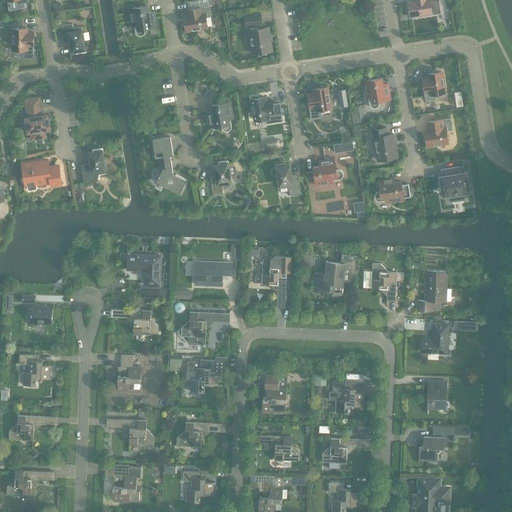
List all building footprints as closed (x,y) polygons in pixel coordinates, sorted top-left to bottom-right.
[(416,0),(416,1),(408,2),(411,17),(439,12),(437,0),(416,0)] [(61,2),(53,3),(54,11),(62,10),(61,2)] [(135,25),(136,32),(136,33),(136,34),(137,35),(138,35),(139,36),(140,36),(142,36),(143,36),(144,35),(145,34),(145,33),(146,33),(146,32),(146,31),(145,29),(156,27),(154,12),(149,13),(148,6),(130,9),(132,26),(135,25)] [(186,31),(208,27),(206,17),(211,17),(209,7),(187,10),(188,17),(184,18),(185,23),(184,24),(184,27),(186,29),(186,31)] [(254,54),(271,51),(270,41),(269,41),(268,36),(269,36),(268,28),(260,29),(259,25),(262,24),(260,13),(245,16),(247,27),(250,26),(251,31),(250,31),(254,54)] [(216,17),(215,19),(215,22),(217,24),(219,25),(223,25),(224,24),(223,16),(221,14),(218,15),(216,17)] [(86,52),(82,27),(74,28),(72,25),(72,24),(62,26),(64,39),(70,39),(72,52),(76,51),(76,54),(86,52)] [(27,32),(27,29),(21,29),(20,27),(17,27),(15,29),(13,29),(13,51),(23,51),(23,55),(33,55),(33,32),(27,32)] [(429,77),(422,79),(426,101),(436,99),(436,101),(446,99),(445,93),(442,71),(440,72),(438,71),(435,71),(434,73),(429,74),(429,77)] [(379,101),(390,99),(389,90),(384,90),(382,78),(364,81),(366,98),(369,97),(370,104),(370,106),(371,107),(373,108),(375,108),(376,108),(378,107),(379,106),(379,104),(379,103),(379,101)] [(319,88),(314,89),(314,93),(307,94),(311,119),(321,117),(320,111),(330,109),(327,87),(325,88),(323,86),(320,87),(319,88)] [(48,87),(40,89),(41,96),(49,95),(48,87)] [(345,90),(338,91),(341,107),(348,106),(345,90)] [(265,101),(265,97),(260,98),(258,97),(255,97),(254,99),(252,99),(255,121),(265,119),(266,124),(282,121),(280,103),(273,104),(272,100),(265,101)] [(50,127),(50,126),(49,126),(48,118),(48,117),(47,117),(46,115),(41,116),(40,111),(41,111),(39,98),(26,100),(28,118),(26,118),(26,120),(27,131),(28,131),(28,133),(30,132),(32,140),(41,139),(40,131),(41,131),(49,129),(48,127),(50,127)] [(231,126),(230,119),(233,119),(230,102),(212,105),(213,111),(208,112),(210,128),(221,126),(222,128),(222,129),(222,130),(223,130),(223,131),(224,131),(225,132),(226,132),(227,132),(228,132),(229,131),(230,131),(230,130),(231,130),(231,129),(231,128),(231,127),(231,126)] [(355,122),(363,121),(360,109),(352,110),(355,122)] [(447,131),(452,130),(451,118),(443,120),(443,119),(427,122),(429,130),(425,131),(426,138),(424,139),(425,142),(427,143),(427,146),(449,142),(447,131)] [(386,159),(396,157),(395,148),(394,148),(393,142),(394,142),(393,134),(388,135),(387,128),(371,131),(373,138),(375,138),(379,160),(381,160),(382,161),(385,161),(386,159)] [(161,173),(157,182),(168,187),(168,189),(172,189),(180,193),(182,188),(183,189),(184,187),(183,186),(186,180),(176,174),(175,175),(173,175),(170,155),(171,155),(172,152),(172,150),(172,148),(170,138),(171,138),(171,137),(153,140),(154,146),(156,153),(163,152),(166,170),(163,168),(161,173)] [(281,139),(271,141),(272,148),(282,147),(281,139)] [(353,142),(334,145),(335,153),(354,150),(353,142)] [(106,174),(102,148),(93,150),(93,152),(89,153),(91,166),(81,168),(84,184),(98,181),(98,175),(106,174)] [(343,176),(343,174),(343,173),(342,171),(341,170),(339,170),(338,170),(336,170),(334,159),(319,161),(320,166),(313,167),(316,185),(333,182),(333,180),(339,179),(341,178),(342,177),(343,176)] [(48,160),(23,164),(26,186),(27,186),(28,189),(29,190),(36,190),(37,188),(36,184),(51,182),(51,186),(62,184),(59,166),(49,168),(48,160)] [(211,180),(213,195),(224,194),(223,193),(223,183),(231,182),(227,161),(218,162),(218,165),(215,165),(217,179),(211,180)] [(286,164),(276,165),(280,186),(287,185),(290,195),(301,194),(298,178),(292,179),(290,165),(286,166),(286,164)] [(447,176),(441,177),(442,184),(443,184),(444,194),(447,194),(448,198),(452,201),(463,199),(466,196),(465,191),(468,191),(466,180),(465,174),(464,174),(463,167),(446,169),(447,176)] [(404,198),(411,197),(409,184),(402,185),(401,182),(389,183),(388,178),(379,180),(380,191),(379,191),(377,192),(376,193),(375,194),(375,196),(375,198),(376,199),(377,200),(379,201),(380,201),(387,200),(387,202),(404,200),(404,198)] [(363,202),(354,203),(355,212),(357,212),(358,218),(365,217),(363,202)] [(275,255),(271,259),(263,259),(262,284),(269,284),(277,293),(277,296),(277,307),(285,308),(285,297),(286,272),(293,272),(293,256),(275,255)] [(325,274),(315,273),(313,292),(332,294),(333,287),(342,288),(344,269),(355,270),(357,256),(342,255),(341,264),(326,262),(325,274)] [(159,287),(160,257),(129,256),(128,270),(146,271),(145,286),(159,287)] [(232,275),(233,264),(197,263),(196,285),(222,286),(223,275),(232,275)] [(372,263),(372,271),(364,271),(363,287),(371,287),(371,288),(379,288),(387,297),(386,300),(395,301),(396,272),(389,272),(381,264),(372,263)] [(446,288),(447,271),(426,270),(425,301),(417,300),(417,310),(433,311),(433,301),(446,301),(451,301),(451,289),(446,288)] [(159,296),(167,296),(171,296),(171,289),(160,289),(160,288),(144,288),(144,296),(159,297),(159,296)] [(175,290),(175,298),(192,299),(192,291),(175,290)] [(51,325),(52,308),(39,308),(39,306),(31,306),(30,326),(39,327),(39,324),(51,325)] [(151,311),(124,310),(124,309),(111,308),(111,317),(123,317),(123,319),(126,319),(135,328),(134,335),(158,336),(159,328),(151,320),(151,311)] [(205,345),(206,338),(206,330),(215,322),(218,322),(218,321),(230,322),(230,313),(214,312),(214,313),(190,312),(190,321),(181,329),(181,337),(189,337),(189,344),(205,345)] [(447,353),(448,325),(434,324),(433,340),(422,340),(421,351),(447,353)] [(50,379),(51,366),(38,365),(38,361),(33,361),(33,355),(20,354),(20,365),(29,366),(28,373),(24,373),(23,385),(36,386),(37,378),(50,379)] [(122,366),(123,366),(124,367),(123,372),(122,372),(121,377),(119,377),(118,392),(129,393),(129,390),(135,390),(135,383),(141,383),(141,368),(134,368),(134,356),(122,355),(122,366)] [(170,356),(170,364),(178,364),(182,364),(182,356),(170,356)] [(189,362),(188,371),(187,371),(186,379),(197,380),(192,380),(192,392),(205,393),(205,386),(218,386),(219,373),(215,373),(215,360),(200,359),(200,362),(189,362)] [(315,374),(315,385),(326,385),(326,374),(315,374)] [(263,397),(263,412),(286,413),(287,387),(279,387),(279,375),(267,375),(267,381),(266,387),(269,387),(269,392),(266,392),(266,397),(263,397)] [(329,400),(337,400),(337,412),(350,413),(350,405),(363,406),(363,393),(361,393),(362,381),(345,380),(345,382),(333,382),(333,391),(330,391),(329,400)] [(446,401),(447,382),(429,381),(428,408),(443,409),(443,401),(446,401)] [(171,410),(166,414),(171,419),(176,415),(171,410)] [(44,416),(44,417),(18,416),(17,423),(9,431),(8,440),(33,441),(33,433),(42,425),(45,425),(45,424),(57,425),(58,416),(44,416)] [(154,446),(154,438),(146,429),(147,421),(118,419),(118,428),(121,428),(130,437),(129,444),(154,446)] [(201,448),(202,440),(202,438),(210,431),(214,431),(225,432),(226,423),(214,423),(214,424),(186,422),(185,431),(177,438),(177,446),(201,448)] [(442,426),(441,434),(469,435),(469,427),(442,426)] [(252,442),(252,443),(263,443),(267,444),(275,452),(274,460),(281,460),(281,466),(291,467),(291,461),(299,461),(299,453),(292,444),(292,443),(292,436),(269,435),(252,434),(252,436),(252,442)] [(444,448),(445,437),(424,437),(423,447),(419,447),(419,460),(437,461),(437,448),(444,448)] [(322,454),(322,462),(330,462),(329,468),(339,469),(339,463),(346,463),(346,455),(355,447),(358,448),(371,448),(371,439),(356,438),(356,439),(331,438),(331,446),(322,454)] [(136,491),(136,488),(137,478),(141,479),(141,468),(129,467),(129,465),(117,465),(117,476),(119,476),(119,481),(117,481),(116,486),(113,486),(113,501),(139,502),(139,491),(136,491)] [(43,471),(43,472),(15,471),(15,478),(6,486),(6,495),(31,496),(31,487),(40,480),(55,480),(56,471),(43,471)] [(192,482),(191,489),(187,489),(186,502),(200,502),(200,495),(213,495),(214,483),(200,482),(201,479),(196,478),(196,472),(183,471),(183,482),(192,482)] [(251,475),(251,481),(263,481),(262,491),(262,497),(259,497),(258,511),(269,511),(269,510),(275,510),(275,502),(281,503),(282,488),(283,488),(283,487),(283,477),(274,476),(263,475),(251,475)] [(299,477),(299,485),(307,485),(307,477),(299,477)] [(449,503),(449,488),(439,487),(440,480),(419,479),(418,496),(414,496),(414,506),(418,506),(417,511),(438,511),(439,502),(449,503)] [(328,482),(328,492),(337,493),(337,500),(332,500),(332,511),(344,511),(345,505),(358,506),(359,493),(346,493),(346,488),(341,488),(341,482),(328,482)]
